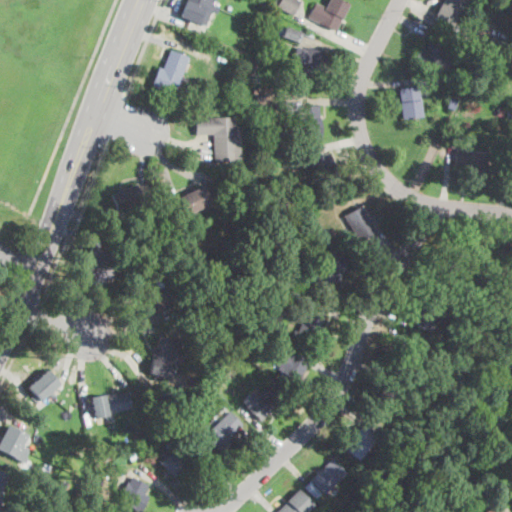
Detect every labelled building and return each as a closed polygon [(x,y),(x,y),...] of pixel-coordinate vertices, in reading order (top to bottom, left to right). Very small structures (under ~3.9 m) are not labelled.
[(219,8),(216,14),(210,12),(204,26),(179,16),(185,0),(206,0),(206,1),(219,7),(219,8)] [(295,9),(291,15),(276,7),(279,0),(297,0),(299,1),(295,9)] [(339,0),(348,4),(341,19),(335,31),(308,18),(315,3),(323,7),(326,0),(339,0)] [(464,0),(455,17),(460,20),(457,25),(452,23),(450,28),(432,18),(442,0),(464,0)] [(475,18),(471,26),(463,22),(467,14),(475,18)] [(301,34),(297,44),(281,37),(284,30),(285,27),(301,34)] [(504,42),(500,49),(491,44),(495,37),(504,42)] [(430,40),(447,48),(454,52),(445,71),(437,67),(434,73),(413,62),(421,45),(425,47),(429,39),(430,40)] [(297,46),(307,50),(308,47),(326,53),(316,82),(296,75),(297,73),(291,71),(294,63),(290,62),(296,46),(297,46)] [(187,58),(180,76),(186,79),(185,82),(178,79),(172,94),(150,86),(157,66),(162,68),(169,49),(188,57),(187,58)] [(490,59),(485,69),(473,63),(478,53),(490,59)] [(272,87),(274,109),(258,110),(256,93),(252,94),(252,89),(272,87)] [(422,117),(401,119),(397,89),(417,87),(419,87),(422,117)] [(455,104),(453,110),(446,108),(448,102),(455,104)] [(320,137),(302,138),(299,106),(318,105),(320,137)] [(235,116),(236,162),(212,162),(211,135),(194,135),(194,118),(235,116)] [(486,152),(485,173),(453,172),(455,150),(486,152)] [(339,181),(320,189),(308,161),(327,153),(339,181)] [(272,166),(262,168),(261,158),(271,156),(272,166)] [(142,201),(117,211),(110,194),(124,189),(135,184),(142,201)] [(308,194),(302,197),(297,186),(303,184),(308,194)] [(206,209),(192,216),(190,212),(186,214),(178,197),(202,186),(210,203),(206,205),(206,209)] [(368,235),(358,242),(342,216),(360,206),(375,231),(368,235)] [(327,232),(324,237),(316,232),(320,227),(327,232)] [(117,258),(110,274),(106,272),(100,289),(76,280),(90,246),(117,258)] [(331,289),(328,295),(310,285),(314,279),(328,252),(346,262),(331,289)] [(474,268),(452,291),(437,277),(460,253),(474,268)] [(290,273),(287,279),(282,277),(284,271),(290,273)] [(151,315),(135,294),(151,282),(167,303),(151,315)] [(258,303),(255,312),(245,308),(253,291),(262,295),(258,303)] [(481,303),(476,313),(462,305),(468,295),(481,303)] [(449,310),(443,319),(438,316),(427,333),(411,323),(427,296),(449,310)] [(296,307),(305,311),(306,307),(325,314),(314,343),(292,335),(294,330),(296,331),(300,322),(291,319),(296,307)] [(260,338),(258,345),(250,342),(252,335),(260,338)] [(180,347),(179,355),(177,365),(171,364),(168,377),(148,373),(153,347),(155,348),(158,336),(182,340),(180,347)] [(421,350),(410,374),(391,365),(403,341),(421,350)] [(294,348),(311,360),(291,388),(285,384),(275,377),(279,370),(277,369),(278,366),(275,363),(282,353),(289,357),(294,348)] [(26,385),(38,399),(58,383),(45,368),(26,385)] [(216,375),(209,381),(203,375),(210,368),(216,375)] [(388,417),(387,419),(370,411),(385,382),(402,390),(388,417)] [(185,389),(177,396),(173,390),(180,384),(185,389)] [(266,386),(281,400),(260,421),(245,408),(246,407),(241,402),(251,392),(256,397),(266,386)] [(425,388),(422,395),(416,392),(419,386),(425,388)] [(432,388),(428,399),(424,398),(428,387),(432,388)] [(230,396),(225,398),(222,393),(226,390),(230,396)] [(100,414),(96,414),(94,397),(128,391),(131,408),(100,414)] [(182,410),(176,415),(172,409),(178,404),(182,410)] [(176,416),(172,419),(167,415),(171,411),(176,416)] [(234,439),(220,452),(204,435),(229,411),(241,424),(230,435),(234,439)] [(160,428),(155,432),(151,426),(156,422),(160,428)] [(29,450),(23,462),(0,449),(0,439),(6,428),(7,425),(26,435),(20,445),(29,450)] [(377,437),(357,461),(342,448),(362,425),(377,437)] [(192,453),(195,455),(171,478),(162,469),(163,468),(158,462),(163,457),(160,454),(165,450),(168,453),(180,440),(192,453)] [(494,455),(488,459),(483,453),(489,449),(494,455)] [(138,456),(130,459),(128,453),(135,450),(138,456)] [(345,474),(322,494),(321,493),(314,499),(304,487),(310,481),(309,480),(332,460),(345,474)] [(0,471),(9,477),(0,492),(0,471)] [(349,473),(351,475),(352,474),(356,478),(351,483),(346,479),(347,477),(346,476),(349,473)] [(138,480),(147,485),(143,494),(148,497),(139,511),(137,511),(119,502),(124,492),(122,491),(127,481),(131,476),(138,480)] [(311,505),(304,511),(273,511),(296,489),(311,505)]
